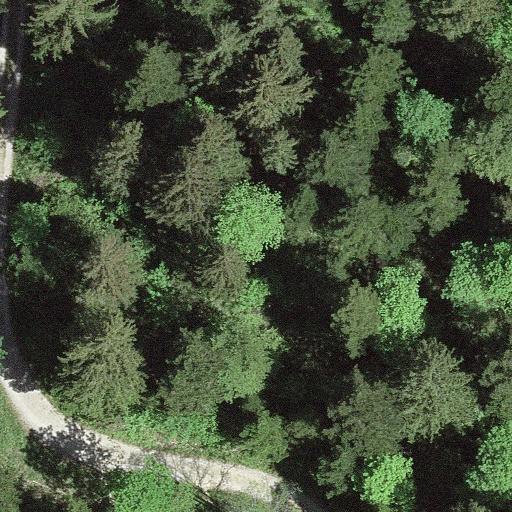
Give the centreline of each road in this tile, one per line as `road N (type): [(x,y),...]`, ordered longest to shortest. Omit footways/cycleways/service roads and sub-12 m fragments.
road 1 (track): [(0,331),(18,397),(46,424),(293,511)]
road 2 (track): [(18,0),(0,156)]
